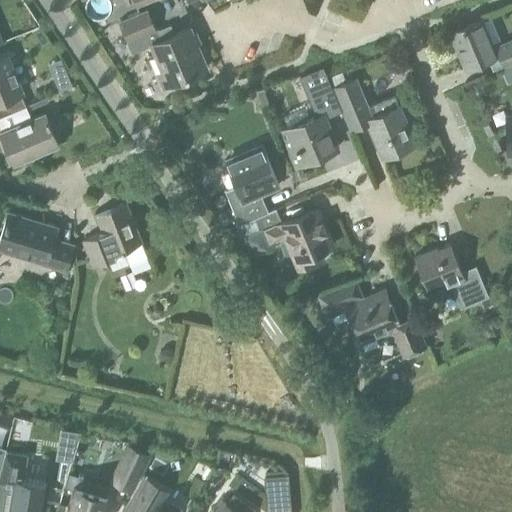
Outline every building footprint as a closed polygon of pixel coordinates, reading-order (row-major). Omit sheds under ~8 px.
[(148,8),(119,21),(127,41),(132,51),(153,42),(173,34),(170,25),(159,30),(157,29),(148,8)] [(480,18),(451,30),(467,67),(489,58),(493,69),(504,65),(504,66),(511,62),(511,37),(503,41),(492,46),(486,32),(481,20),(480,18)] [(173,34),(153,42),(164,69),(156,72),(161,84),(169,81),(170,83),(206,67),(189,27),(173,34)] [(0,114),(26,104),(20,92),(23,91),(8,54),(0,56),(0,114)] [(287,125),(279,128),(280,131),(283,139),(294,165),(337,148),(325,119),(341,113),(326,75),(322,66),(307,72),(299,76),(315,114),(309,116),(305,105),(283,115),(287,125)] [(56,76),(60,88),(72,84),(69,72),(56,76)] [(356,76),(334,85),(353,131),(369,125),(382,156),(416,142),(400,104),(381,112),(376,101),(368,104),(356,76)] [(26,104),(0,114),(0,125),(2,130),(1,131),(14,162),(58,143),(45,112),(32,118),(26,104)] [(227,160),(237,184),(225,189),(239,223),(269,210),(261,191),(279,184),(263,145),(227,160)] [(94,263),(125,251),(131,265),(149,258),(126,200),(96,212),(103,232),(84,239),(94,263)] [(56,225),(10,211),(0,243),(0,248),(44,262),(44,263),(67,270),(75,242),(53,235),(56,225)] [(280,223),(266,229),(271,241),(278,238),(286,255),(293,252),(299,266),(312,261),(313,264),(325,258),(321,249),(333,244),(321,217),(314,220),(310,211),(280,223)] [(437,247),(416,255),(430,290),(438,286),(439,289),(451,284),(461,307),(489,295),(476,264),(461,270),(450,243),(438,249),(437,247)] [(364,299),(355,278),(318,294),(328,316),(346,308),(359,338),(371,333),(375,336),(392,329),(403,356),(428,345),(414,313),(399,320),(385,287),(370,294),(371,296),(364,299)] [(13,416),(0,411),(0,425),(9,428),(13,416)] [(129,444),(113,478),(131,487),(147,453),(129,444)] [(504,450),(492,453),(499,476),(511,473),(511,476),(511,461),(508,463),(504,450)] [(40,511),(45,482),(23,478),(26,455),(6,452),(0,475),(0,482),(14,484),(9,511),(40,511)] [(425,485),(407,509),(411,511),(462,511),(439,494),(447,483),(426,468),(418,479),(425,485)] [(75,489),(67,511),(104,511),(105,511),(102,510),(106,496),(106,495),(109,484),(97,480),(69,472),(65,486),(75,489)] [(267,498),(289,497),(287,475),(265,477),(267,498)] [(159,511),(156,510),(164,496),(144,485),(128,511),(159,511)] [(251,511),(254,508),(233,493),(226,503),(223,501),(214,511),(251,511)]
